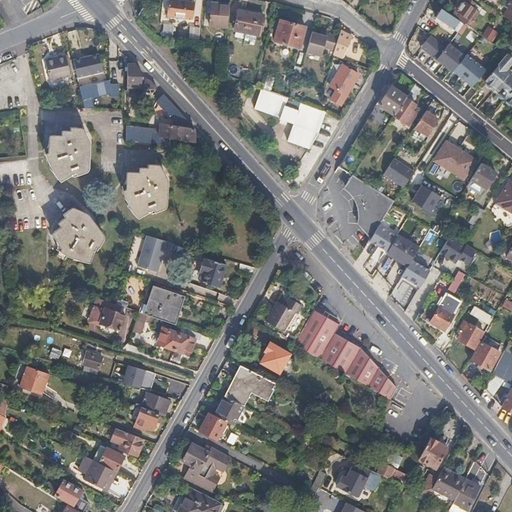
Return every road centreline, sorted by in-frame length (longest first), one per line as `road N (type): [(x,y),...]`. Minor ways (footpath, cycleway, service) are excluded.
road 1 (residential): [(129,511),(296,218)]
road 2 (primary): [(511,454),(296,218)]
road 3 (primary): [(296,218),(95,0)]
road 4 (tertiary): [(393,53),(296,218)]
road 5 (residential): [(19,34),(46,210)]
road 6 (residential): [(511,151),(393,53)]
